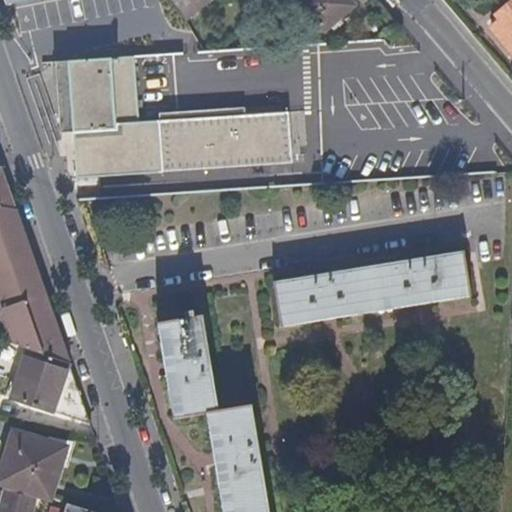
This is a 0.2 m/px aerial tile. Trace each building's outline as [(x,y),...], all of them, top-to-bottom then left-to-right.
[(157,35),(139,0),(90,0),(112,45),(157,35)] [(185,22),(210,0),(179,0),(175,4),(185,22)] [(355,6),(350,0),(298,0),(297,1),(324,31),(355,6)] [(511,2),(498,15),(502,20),(492,27),(511,50),(511,2)] [(312,60),(311,44),(245,48),(248,63),(312,60)] [(138,122),(133,56),(55,62),(57,81),(53,82),(55,114),(59,114),(60,133),(73,132),(76,178),(160,173),(229,168),(292,164),(288,112),(190,119),(138,122)] [(462,132),(404,64),(382,83),(439,150),(462,132)] [(494,172),(462,132),(439,150),(460,174),(494,172)] [(0,206),(15,209),(0,167),(0,166),(0,206)] [(0,268),(37,272),(15,209),(0,206),(0,268)] [(470,296),(461,253),(405,262),(347,271),(275,282),(278,301),(283,328),(400,308),(469,297),(470,296)] [(45,294),(37,272),(0,268),(0,284),(45,295),(45,294)] [(69,362),(45,295),(0,284),(0,334),(2,341),(69,364),(69,362)] [(269,511),(250,403),(217,409),(216,408),(199,315),(156,322),(165,368),(174,416),(205,411),(223,511),(269,511)] [(89,421),(69,364),(2,341),(1,341),(0,343),(0,375),(11,379),(18,382),(13,397),(19,400),(51,410),(89,422),(89,421)] [(13,397),(18,382),(11,379),(5,395),(13,397)] [(52,497),(68,446),(15,429),(0,473),(0,480),(47,496),(52,497)] [(0,511),(29,511),(33,496),(4,488),(3,492),(0,502),(0,511)] [(98,511),(65,502),(61,511),(98,511)]
